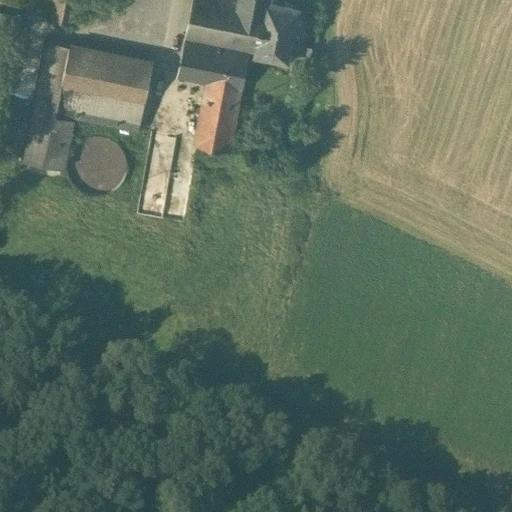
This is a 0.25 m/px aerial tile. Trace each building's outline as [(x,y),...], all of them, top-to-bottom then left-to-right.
[(53,0),(51,15),(73,20),(77,0),(53,0)] [(255,51),(265,0),(192,0),(178,74),(207,80),(195,142),(229,149),(241,87),(242,87),(250,50),(255,51)] [(265,0),(255,51),(289,58),(299,4),(278,0),(265,0)] [(71,44),(49,40),(24,159),(58,167),(63,168),(74,115),(139,128),(153,60),(71,43),(71,44)] [(96,194),(107,193),(116,188),(122,181),(126,172),(127,163),(125,153),(120,145),(112,139),(102,135),(92,135),(83,138),(74,145),(69,155),(67,166),(70,177),(76,186),(85,192),(96,194)]
